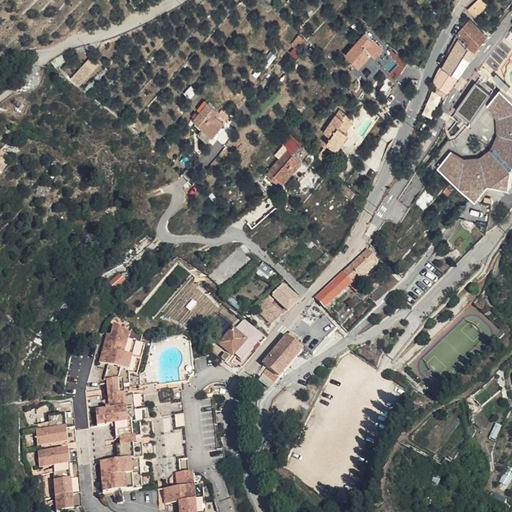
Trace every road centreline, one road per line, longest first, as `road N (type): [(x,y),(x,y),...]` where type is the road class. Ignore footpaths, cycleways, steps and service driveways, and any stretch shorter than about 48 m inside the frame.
road 1 (residential): [(356,237),(368,236),(511,15)]
road 2 (secondary): [(356,237),(466,0)]
road 3 (unclassified): [(242,459),(263,439),(268,400),(303,367),(398,316),(419,319)]
road 4 (residential): [(313,297),(249,241),(162,237),(177,185)]
road 5 (residential): [(242,382),(215,373),(192,393),(197,449),(228,511)]
road 6 (residential): [(99,511),(89,499),(80,391),(87,358)]
road 7 (unclassified): [(419,319),(511,218)]
road 8 (residential): [(175,0),(50,51)]
